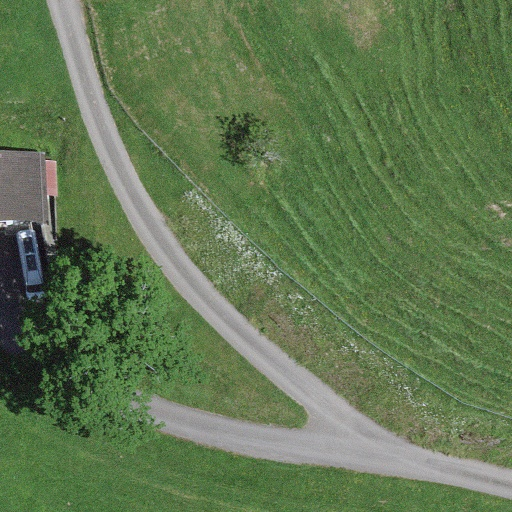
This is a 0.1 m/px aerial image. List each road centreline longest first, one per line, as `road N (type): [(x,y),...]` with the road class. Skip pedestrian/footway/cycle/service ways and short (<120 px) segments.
road 1 (track): [(66,0),(107,140),(156,240),(213,313),(397,478)]
road 2 (track): [(511,503),(161,428),(0,335)]
